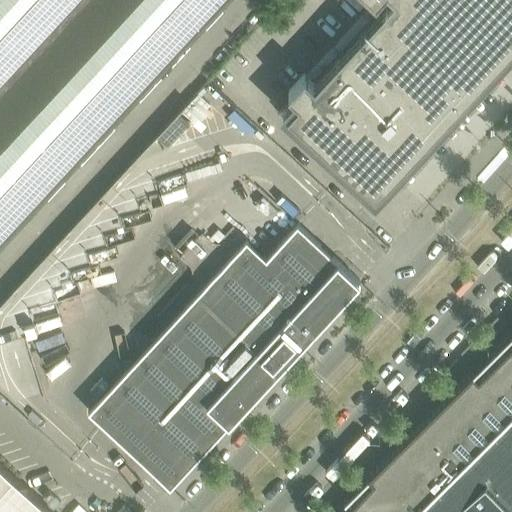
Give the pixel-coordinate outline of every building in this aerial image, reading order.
[(0,0),(0,243),(223,0),(0,0)] [(511,0),(391,0),(388,4),(387,3),(383,7),(384,8),(362,31),(361,31),(360,32),(361,33),(339,57),(338,56),(336,58),(337,59),(315,83),(304,73),(288,90),(293,95),(279,111),(303,133),(307,128),(374,190),(375,189),(376,190),(378,188),(377,187),(399,163),(400,164),(401,162),(400,161),(422,138),(423,139),(425,137),(424,136),(446,112),(447,113),(449,111),(448,110),(470,86),(471,87),(474,84),(459,70),(511,13),(511,0)] [(168,145),(189,122),(179,112),(157,135),(168,145)] [(88,410),(170,485),(289,356),(287,355),(297,343),(299,345),(350,289),(359,279),(297,222),(266,256),(246,238),(88,410)] [(511,511),(511,342),(478,377),(473,372),(475,370),(473,369),(366,477),(367,478),(369,476),(373,480),(343,511),(511,511)] [(0,511),(54,511),(0,462),(0,511)]
